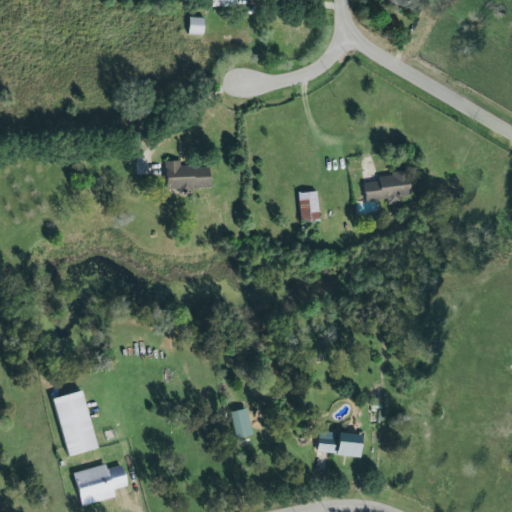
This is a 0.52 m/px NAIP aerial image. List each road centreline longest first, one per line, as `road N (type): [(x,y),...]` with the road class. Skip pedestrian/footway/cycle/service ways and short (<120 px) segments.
road 1 (residential): [(348,0),(353,36),(511,128)]
road 2 (residential): [(353,36),(307,70),(238,84)]
